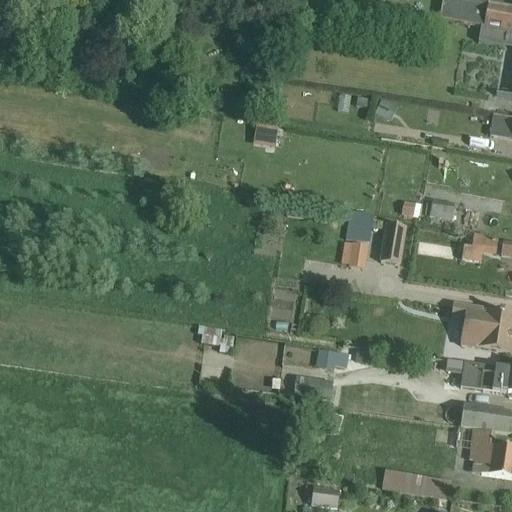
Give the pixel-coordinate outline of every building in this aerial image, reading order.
[(481,28),(511,33),(511,10),(459,0),(443,0),(439,21),(481,28)] [(511,33),(481,28),(478,44),(511,49),(511,33)] [(340,97),(338,113),(348,114),(350,99),(340,97)] [(383,101),(376,116),(387,122),(395,107),(383,101)] [(511,118),(493,115),(489,138),(511,141),(511,118)] [(201,127),(182,121),(171,156),(190,162),(201,127)] [(256,128),(253,148),(275,151),(278,131),(256,128)] [(405,163),(403,175),(443,183),(445,170),(405,163)] [(403,204),(401,217),(418,219),(420,206),(403,204)] [(425,205),(423,218),(452,222),(454,206),(439,204),(439,207),(425,205)] [(350,214),(345,242),(368,245),(372,218),(350,214)] [(385,227),(379,264),(400,267),(406,230),(385,227)] [(463,249),(461,262),(479,264),(480,256),(494,258),(497,239),(473,236),(471,250),(463,249)] [(419,252),(455,255),(456,241),(420,239),(419,252)] [(511,245),(503,244),(501,257),(511,258),(511,245)] [(344,246),(342,265),(348,266),(348,269),(365,271),(368,248),(352,245),(352,247),(344,246)] [(511,342),(511,316),(453,307),(451,320),(465,322),(460,348),(510,356),(511,342)] [(199,328),(197,336),(202,337),(201,346),(220,349),(219,355),(231,357),(233,342),(217,339),(218,331),(199,328)] [(320,353),(318,370),(334,372),(336,356),(320,353)] [(511,372),(447,363),(445,374),(462,377),(460,389),(509,397),(509,400),(511,400),(511,372)] [(296,379),(293,398),(330,403),(333,384),(296,379)] [(460,430),(473,432),(495,435),(511,437),(511,436),(511,413),(463,407),(460,430)] [(473,432),(460,430),(456,430),(454,451),(470,453),(473,432)] [(473,432),(470,453),(468,463),(473,463),(473,468),(481,469),(480,477),(511,481),(511,451),(493,448),(495,435),(473,432)] [(356,466),(352,487),(363,489),(367,467),(356,466)] [(481,469),(473,468),(471,476),(480,477),(481,469)] [(385,474),(381,492),(447,502),(450,484),(385,474)] [(306,489),(305,498),(312,499),(311,508),(336,511),(339,493),(306,489)]
